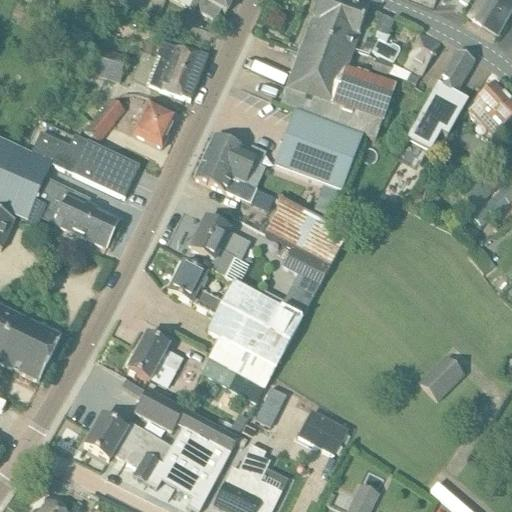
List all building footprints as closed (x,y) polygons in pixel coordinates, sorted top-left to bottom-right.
[(165,0),(193,14),(199,2),(202,3),(199,9),(201,18),(214,24),(220,13),(226,16),(233,0),(165,0)] [(331,0),(318,0),(300,53),(336,66),(334,71),(345,75),(346,72),(367,13),(331,0)] [(412,0),(432,9),(436,0),(467,0),(471,2),(472,0),(412,0)] [(511,0),(481,0),(479,3),(469,20),(481,28),(482,29),(490,16),(505,26),(511,15),(511,14),(511,13),(511,0)] [(391,46),(390,48),(385,46),(387,41),(376,36),(374,42),(376,43),(372,54),(393,66),(399,56),(399,51),(391,46)] [(403,71),(420,79),(440,45),(423,36),(403,71)] [(367,40),(363,51),(372,54),(376,43),(374,42),(367,40)] [(162,46),(147,86),(160,91),(159,92),(190,104),(207,60),(177,48),(175,51),(162,46)] [(74,71),(119,86),(128,60),(93,48),(92,50),(82,47),(74,71)] [(383,125),(395,89),(346,72),(345,75),(334,71),(336,66),(300,53),(281,106),(376,142),(382,125),(383,125)] [(447,142),(458,122),(467,105),(455,98),(474,64),(456,54),(438,88),(440,89),(408,147),(429,158),(440,138),(447,142)] [(389,78),(393,66),(375,61),(372,72),(389,78)] [(247,63),(242,74),(261,84),(257,92),(274,101),(284,80),(247,63)] [(487,147),(501,133),(511,123),(511,103),(495,85),(474,104),(477,107),(467,117),(475,126),(471,130),(487,147)] [(83,134),(98,146),(115,126),(114,125),(124,113),(110,102),(104,110),(90,126),(83,134)] [(132,138),(161,152),(177,120),(147,106),(143,115),(138,113),(133,123),(137,125),(132,138)] [(362,140),(295,115),(273,171),(324,190),(313,217),(330,226),(341,196),(362,140)] [(0,211),(26,223),(34,206),(44,182),(52,165),(51,164),(59,145),(39,136),(22,174),(7,167),(0,181),(0,211)] [(220,167),(217,175),(254,192),(262,175),(256,173),(264,156),(251,150),(249,155),(244,153),(244,152),(214,138),(204,160),(220,167)] [(124,202),(139,170),(73,139),(68,149),(59,145),(51,164),(52,165),(124,202)] [(256,193),(254,192),(217,175),(220,167),(204,160),(194,182),(224,196),(225,196),(250,207),(256,193)] [(481,209),(496,188),(483,179),(468,200),(481,209)] [(113,237),(119,222),(87,207),(89,202),(44,182),(34,206),(44,210),(58,216),(59,213),(113,237)] [(511,182),(502,192),(510,202),(511,199),(511,182)] [(291,253),(327,272),(342,244),(337,241),(338,233),(337,233),(336,233),(279,202),(277,212),(279,212),(265,239),(291,253)] [(44,210),(39,221),(39,222),(52,228),(88,243),(106,252),(113,237),(59,213),(58,216),(44,210)] [(0,253),(13,223),(0,217),(0,253)] [(190,253),(212,264),(208,273),(224,281),(233,261),(240,264),(249,246),(228,235),(229,234),(205,222),(190,253)] [(481,251),(469,260),(480,274),(492,265),(481,251)] [(280,312),(300,323),(327,272),(291,253),(282,270),(306,283),(300,294),(292,289),(280,312)] [(274,372),(300,323),(280,312),(233,287),(223,305),(199,293),(206,279),(182,267),(167,296),(191,308),(192,306),(216,319),(207,335),(219,342),(274,372)] [(0,366),(39,386),(61,341),(0,311),(0,366)] [(182,363),(165,353),(167,350),(146,338),(127,372),(149,384),(158,366),(176,376),(182,363)] [(274,372),(219,342),(208,363),(237,377),(263,392),(274,372)] [(420,386),(437,403),(461,378),(444,361),(420,386)] [(200,379),(228,394),(237,377),(208,363),(203,373),(200,379)] [(251,424),(251,425),(270,433),(287,404),(267,393),(251,424)] [(188,511),(200,511),(238,442),(192,417),(191,419),(150,395),(137,417),(178,441),(171,451),(131,427),(127,434),(101,419),(83,449),(108,464),(112,457),(137,472),(133,479),(188,511)] [(300,408),(296,415),(303,419),(307,412),(300,408)] [(313,414),(300,436),(336,456),(347,433),(335,427),(313,414)] [(222,492),(214,509),(218,511),(276,511),(285,495),(262,484),(275,458),(253,448),(240,477),(233,474),(227,486),(225,485),(222,492)] [(467,508),(474,500),(431,467),(424,474),(467,508)] [(370,511),(377,499),(359,490),(347,511),(370,511)]
